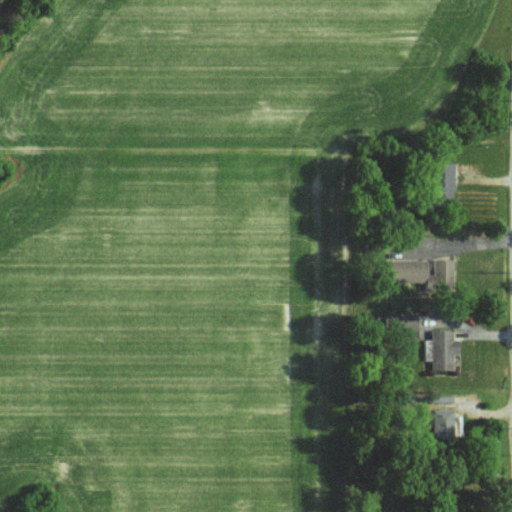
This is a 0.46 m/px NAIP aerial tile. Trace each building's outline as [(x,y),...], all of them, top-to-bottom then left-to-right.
[(454,163),(434,162),(433,202),(452,203),(454,163)] [(452,259),(433,259),(433,273),(426,273),(426,260),(385,259),(385,283),(452,284),(452,259)] [(384,313),(384,330),(417,330),(416,312),(384,313)] [(453,353),(459,353),(459,340),(452,340),(452,330),(427,329),(427,359),(431,359),(431,370),(452,370),(453,353)] [(426,425),(433,425),(433,436),(453,435),(452,409),(425,410),(426,425)]
